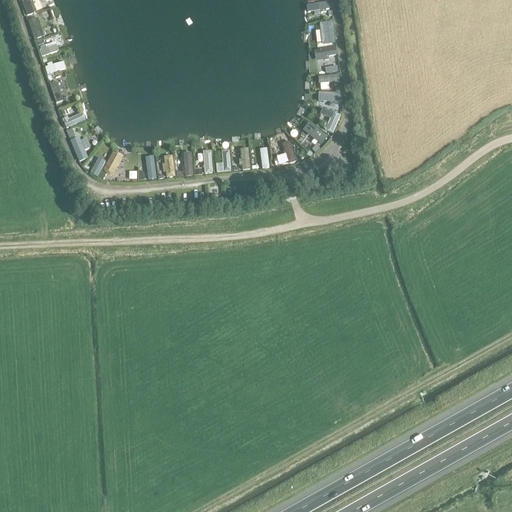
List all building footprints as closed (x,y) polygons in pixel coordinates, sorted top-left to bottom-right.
[(21,0),(27,17),(34,14),(34,13),(36,13),(31,0),(21,0)] [(308,13),(326,10),(330,10),(329,3),(307,6),(308,13)] [(35,20),(30,22),(28,23),(34,42),(42,39),(35,20)] [(41,48),(42,51),(40,52),(42,59),(59,53),(56,46),(47,49),(46,47),(41,48)] [(329,61),(329,58),(337,56),(336,49),(315,52),(316,60),(324,58),(324,62),(329,61)] [(47,66),(48,68),(45,69),(47,75),(66,70),(64,63),(53,67),(52,64),(47,66)] [(339,84),(338,76),(319,78),(320,86),(333,84),(333,86),(337,86),(337,84),(339,84)] [(61,86),(58,87),(57,83),(50,85),(56,105),(63,103),(60,93),(63,92),(61,86)] [(337,105),(337,102),(341,103),(341,95),(320,95),(320,102),(332,102),(332,105),(337,105)] [(322,111),(321,115),(331,119),(328,126),(326,125),(324,129),(326,130),(326,131),(333,134),(341,117),(333,114),(322,111)] [(62,121),(66,130),(86,122),(83,115),(69,121),(68,118),(62,121)] [(309,124),(303,132),(322,146),(327,138),(309,124)] [(283,145),(286,155),(277,158),(278,161),(279,165),(279,166),(289,163),(289,164),(296,162),(290,143),(283,145)] [(264,149),(256,148),(256,168),(264,168),(264,149)] [(240,168),(242,167),(243,173),(251,172),(249,150),(241,151),(242,161),(239,161),(240,168)] [(200,173),(209,174),(210,152),(201,151),(200,173)] [(220,166),(216,166),(217,174),(231,173),(230,152),(222,153),(223,165),(220,165),(220,166)] [(104,173),(113,177),(123,158),(114,153),(104,173)] [(184,155),(185,174),(186,179),(194,178),(192,155),(184,155)] [(166,171),(166,174),(167,179),(175,178),(172,157),(164,159),(165,165),(162,166),(163,171),(166,171)] [(146,179),(149,179),(149,182),(157,181),(154,160),(147,161),(148,173),(146,173),(146,179)] [(89,176),(93,171),(81,163),(78,168),(89,176)] [(212,205),(220,204),(219,197),(211,197),(212,205)]
